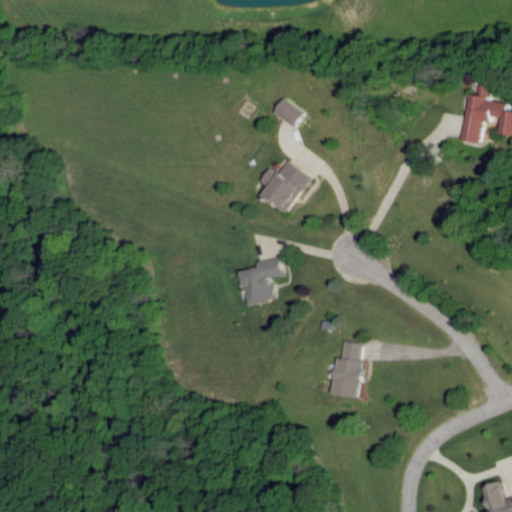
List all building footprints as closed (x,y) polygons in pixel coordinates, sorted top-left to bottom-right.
[(467,138),(485,141),(489,119),(496,121),(497,114),(510,117),(508,131),(511,131),(511,101),(493,99),(495,86),(485,84),(483,93),(474,92),(467,138)] [(307,108),(285,97),(277,114),(300,125),(307,108)] [(314,174),(291,160),(283,173),(273,166),(265,181),(272,185),(266,195),(292,210),(314,174)] [(251,304),(280,298),(276,276),(288,273),(285,257),(269,260),(270,265),(244,270),(251,304)] [(367,342),(347,340),(345,356),(340,356),(337,393),(363,395),(367,342)]
